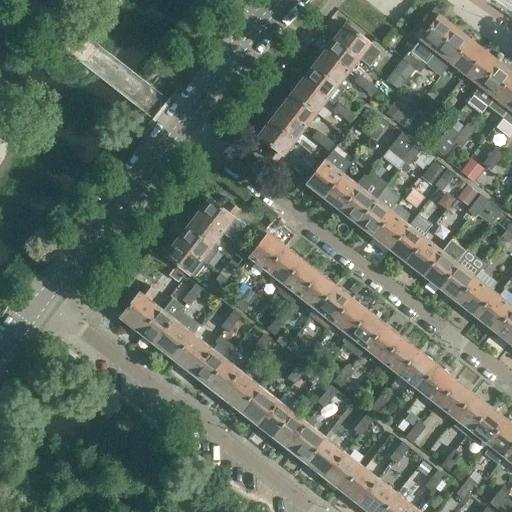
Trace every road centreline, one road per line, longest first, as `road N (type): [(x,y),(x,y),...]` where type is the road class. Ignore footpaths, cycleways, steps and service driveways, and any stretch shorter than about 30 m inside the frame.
road 1 (residential): [(182,123),(511,384)]
road 2 (residential): [(311,511),(43,294)]
road 3 (tertiary): [(43,294),(182,123)]
road 4 (tertiary): [(182,123),(281,0)]
